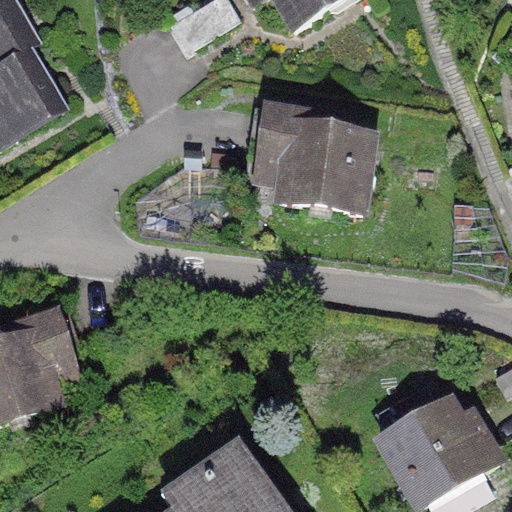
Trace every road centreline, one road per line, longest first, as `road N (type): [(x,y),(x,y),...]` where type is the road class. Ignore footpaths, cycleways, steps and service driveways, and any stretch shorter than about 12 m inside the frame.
road 1 (residential): [(511,324),(461,307),(9,242)]
road 2 (residential): [(189,127),(9,242)]
